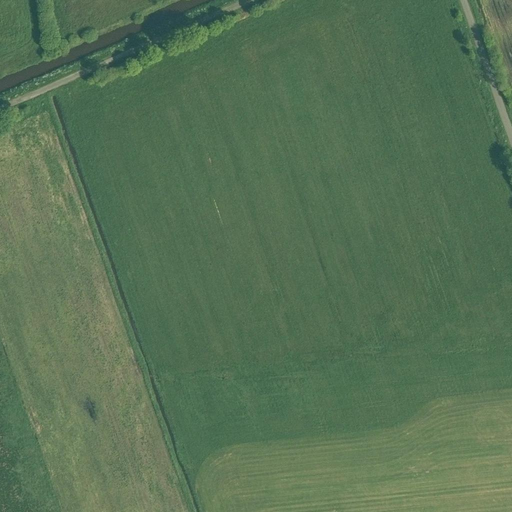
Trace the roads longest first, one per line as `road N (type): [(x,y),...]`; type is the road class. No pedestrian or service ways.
road 1 (track): [(0,107),(246,0)]
road 2 (unclassified): [(463,0),(511,138)]
